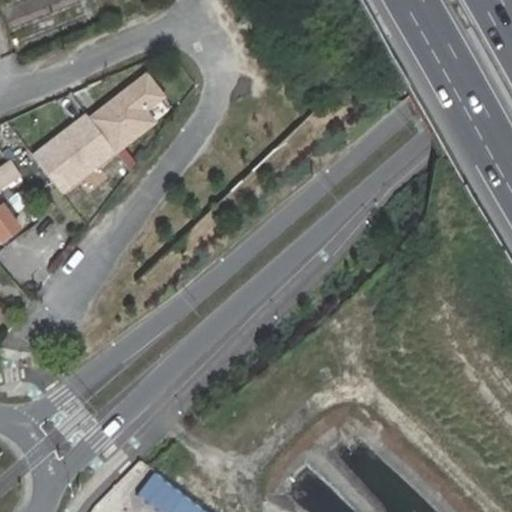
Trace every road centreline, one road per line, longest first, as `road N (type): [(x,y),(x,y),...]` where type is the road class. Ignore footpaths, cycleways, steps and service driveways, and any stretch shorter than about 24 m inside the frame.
road 1 (secondary): [(511,21),(187,302),(47,407),(1,418)]
road 2 (secondary): [(48,496),(145,392),(511,63)]
road 3 (residential): [(39,323),(218,102),(223,78),(213,47),(196,29),(164,24),(0,99)]
road 4 (motorway): [(413,0),(511,168)]
